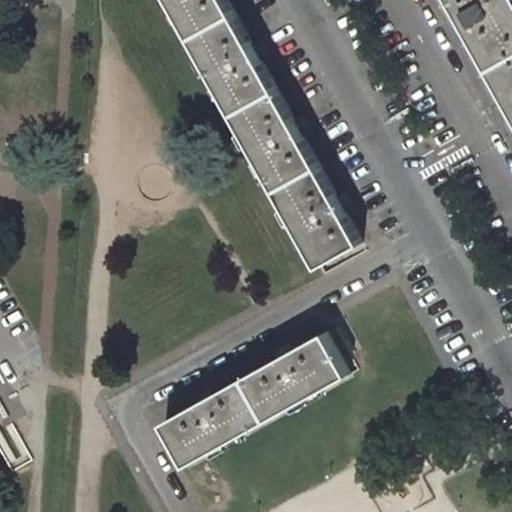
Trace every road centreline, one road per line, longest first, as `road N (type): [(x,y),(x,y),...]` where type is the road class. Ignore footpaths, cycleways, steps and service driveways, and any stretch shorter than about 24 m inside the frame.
road 1 (residential): [(184,511),(135,424),(130,409),(139,398),(439,231)]
road 2 (residential): [(301,0),(439,231)]
road 3 (unknown): [(483,133),(410,0)]
road 4 (residential): [(439,231),(511,362)]
